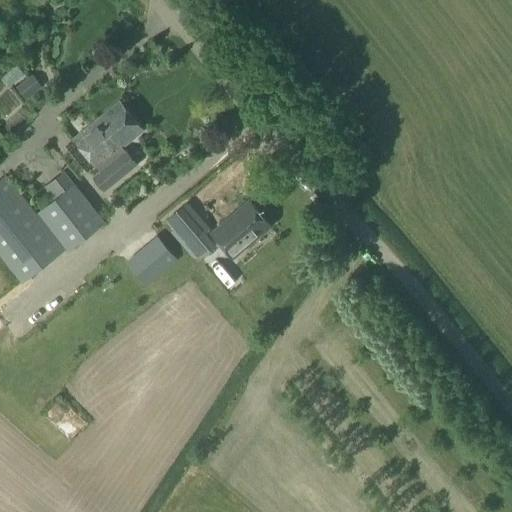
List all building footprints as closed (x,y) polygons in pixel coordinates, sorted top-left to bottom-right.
[(0,125),(6,135),(32,118),(3,74),(0,76),(0,125)] [(33,74),(16,88),(26,100),(43,87),(33,74)] [(121,149),(123,147),(144,130),(120,101),(97,120),(121,149)] [(125,150),(123,147),(121,149),(97,120),(74,139),(98,167),(100,170),(92,176),(105,192),(139,165),(126,149),(125,150)] [(69,252),(106,222),(66,173),(41,192),(48,202),(37,211),(69,252)] [(0,253),(23,282),(54,257),(63,249),(6,177),(0,181),(0,253)] [(233,257),(271,225),(250,200),(212,233),(233,257)] [(188,201),(171,216),(166,221),(200,261),(209,253),(216,260),(223,254),(217,246),(218,245),(207,233),(211,229),(188,201)] [(159,237),(149,245),(168,268),(178,260),(159,237)] [(147,481),(250,316),(223,300),(211,321),(190,308),(100,452),(147,481)] [(75,415),(61,417),(63,433),(77,431),(75,415)]
